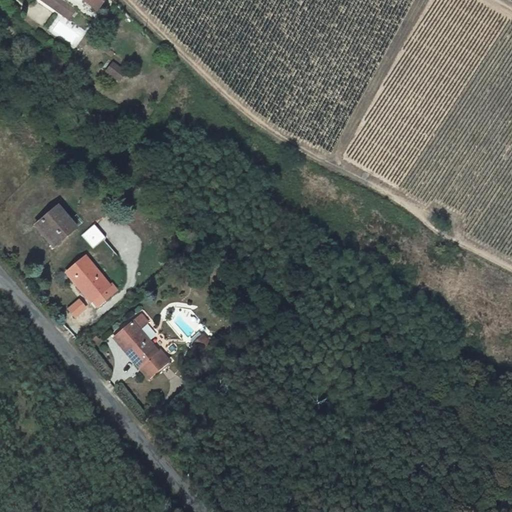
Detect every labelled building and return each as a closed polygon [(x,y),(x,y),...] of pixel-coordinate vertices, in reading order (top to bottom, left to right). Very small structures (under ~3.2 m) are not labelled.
[(40,0),(68,19),(71,14),(73,16),(77,10),(62,0),(40,0)] [(84,0),(97,8),(102,0),(84,0)] [(115,54),(107,48),(105,51),(113,57),(115,54)] [(129,72),(115,63),(109,72),(123,80),(129,72)] [(51,239),(56,244),(75,227),(55,205),(40,218),(53,234),(51,236),(53,236),(53,238),(52,239),(51,239)] [(40,218),(36,221),(51,239),(52,239),(53,238),(53,236),(51,236),(53,234),(40,218)] [(92,248),(105,237),(93,224),(81,235),(92,248)] [(68,268),(87,290),(83,294),(88,301),(90,299),(95,305),(111,292),(106,286),(108,284),(84,255),(68,268)] [(83,294),(87,290),(68,268),(64,271),(83,294)] [(77,298),(66,307),(72,315),(83,306),(77,298)] [(168,363),(133,321),(119,334),(137,355),(132,359),(149,379),(168,363)] [(132,359),(137,355),(119,334),(115,337),(132,359)] [(196,350),(208,340),(202,334),(191,343),(196,350)]
